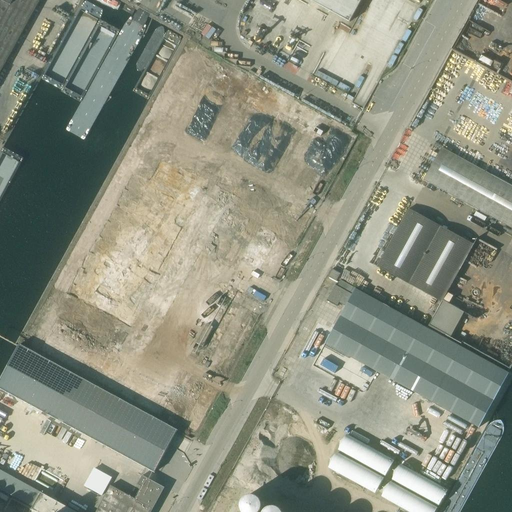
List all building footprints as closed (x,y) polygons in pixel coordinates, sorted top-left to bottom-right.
[(0,0),(0,75),(41,0),(0,0)] [(360,0),(309,0),(348,22),(360,0)] [(319,141),(331,117),(249,77),(241,91),(237,89),(233,99),(319,141)] [(352,104),(363,107),(367,97),(355,94),(352,104)] [(337,131),(340,125),(330,120),(327,127),(337,131)] [(267,129),(264,138),(274,142),(278,134),(267,129)] [(511,186),(491,175),(442,148),(424,180),(511,228),(511,186)] [(234,207),(242,186),(227,180),(219,201),(234,207)] [(58,318),(41,354),(165,413),(239,259),(261,270),(280,231),(201,194),(159,281),(119,262),(108,284),(143,301),(120,348),(58,318)] [(408,209),(377,266),(413,286),(434,298),(440,302),(472,244),(408,209)] [(486,221),(488,216),(481,212),(479,217),(486,221)] [(341,274),(332,269),(328,276),(337,281),(341,274)] [(346,291),(335,285),(327,301),(337,307),(340,303),(346,307),(326,343),(388,378),(479,428),(508,374),(404,317),(355,290),(352,295),(346,292),(346,291)] [(15,345),(0,373),(0,389),(155,472),(177,431),(15,345)] [(68,457),(75,436),(56,430),(49,450),(68,457)] [(26,463),(21,461),(20,463),(15,461),(12,466),(23,471),(26,463)] [(0,470),(0,489),(33,507),(30,511),(77,511),(41,493),(0,470)] [(153,510),(165,488),(143,476),(138,484),(142,487),(136,498),(112,484),(96,511),(151,511),(153,509),(153,510)] [(8,502),(7,500),(5,498),(3,497),(0,496),(0,511),(3,511),(5,511),(7,510),(8,507),(9,505),(8,502)]
